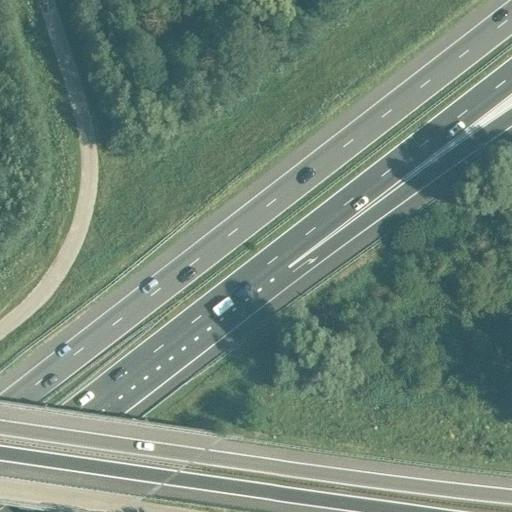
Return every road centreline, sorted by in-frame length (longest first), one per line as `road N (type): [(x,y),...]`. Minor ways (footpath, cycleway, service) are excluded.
road 1 (motorway): [(511,15),(0,413)]
road 2 (motorway): [(511,493),(0,429)]
road 3 (motorway): [(0,457),(400,511)]
road 4 (unclassified): [(0,331),(52,279),(87,190),(84,129),(40,0)]
road 5 (motorway): [(0,472),(273,260)]
road 6 (motorway): [(273,260),(511,76)]
road 7 (motorway): [(273,260),(401,191),(511,116)]
road 8 (unclassified): [(138,511),(0,492)]
